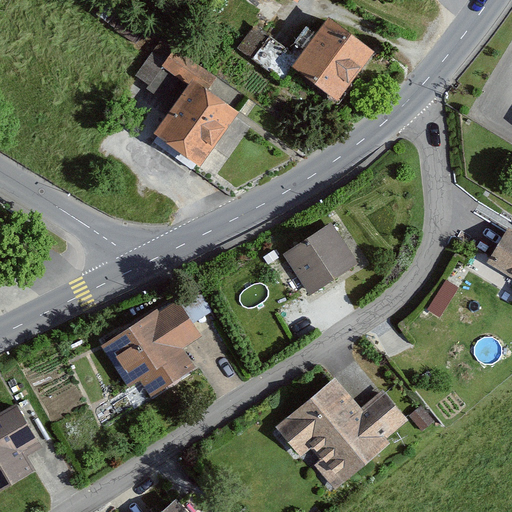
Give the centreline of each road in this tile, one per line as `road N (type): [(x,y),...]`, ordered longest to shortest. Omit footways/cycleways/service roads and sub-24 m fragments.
road 1 (secondary): [(135,268),(298,184),(365,138),(420,86),(489,0)]
road 2 (tertiary): [(0,172),(96,231),(135,268)]
road 3 (secondary): [(0,335),(135,268)]
